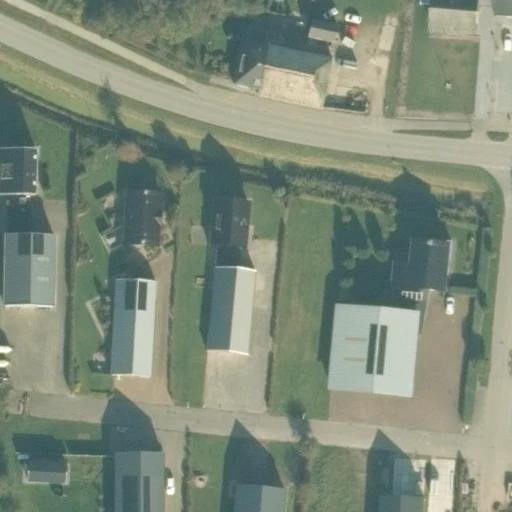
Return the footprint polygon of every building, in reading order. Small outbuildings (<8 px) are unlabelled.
[(431,0),(430,26),(474,29),(476,0),(470,0),(431,0)] [(511,0),(495,0),(495,16),(511,16),(511,0)] [(307,37),(331,42),(334,26),(311,22),(307,37)] [(256,95),(320,109),(330,58),(267,44),(267,48),(263,47),(265,34),(249,31),(246,43),(242,42),(233,85),(257,91),(256,95)] [(35,151),(0,150),(0,196),(11,197),(10,216),(28,216),(29,197),(34,197),(35,151)] [(131,194),(126,193),(123,246),(157,247),(160,195),(154,195),(154,190),(132,189),(131,194)] [(239,259),(240,249),(243,249),(247,203),(216,200),(213,229),(209,229),(208,246),(216,247),(215,257),(239,259)] [(53,237),(5,236),(4,308),(51,309),(53,237)] [(392,314),(339,309),(331,389),(410,397),(418,317),(424,318),(427,290),(444,292),(447,261),(450,262),(452,244),(434,242),(433,245),(415,243),(412,267),(396,265),(394,287),(392,314)] [(206,353),(246,357),(254,273),(214,269),(206,353)] [(155,283),(115,281),(110,377),(149,379),(155,283)] [(161,511),(162,455),(114,455),(113,511),(161,511)] [(65,463),(27,461),(26,479),(64,481),(65,463)] [(460,477),(457,499),(471,501),(474,479),(460,477)] [(235,487),(232,511),(282,511),(284,492),(235,487)] [(424,511),(425,501),(426,501),(426,500),(424,500),(424,501),(382,498),(380,498),(380,499),(381,499),(380,511),(424,511)]
